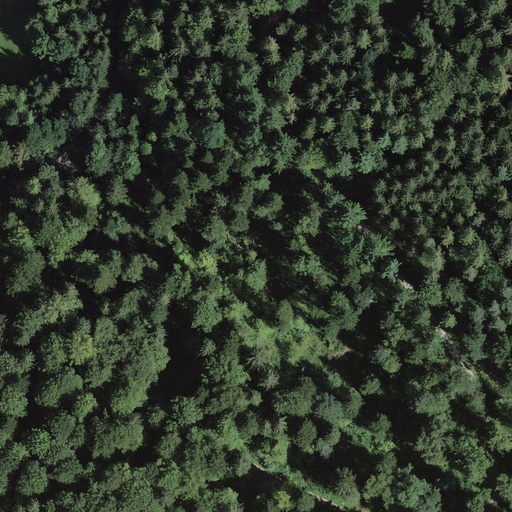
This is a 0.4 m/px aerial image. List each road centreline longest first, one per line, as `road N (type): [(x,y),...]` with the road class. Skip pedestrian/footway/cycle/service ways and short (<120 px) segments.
road 1 (track): [(294,0),(261,41),(264,103),(477,384),(492,449),(493,511)]
road 2 (track): [(346,511),(196,425),(135,400),(65,407),(0,467)]
road 3 (unclassified): [(0,192),(60,166),(107,111),(118,0)]
